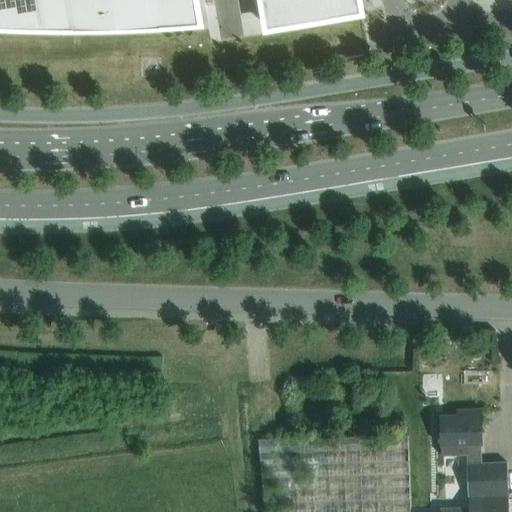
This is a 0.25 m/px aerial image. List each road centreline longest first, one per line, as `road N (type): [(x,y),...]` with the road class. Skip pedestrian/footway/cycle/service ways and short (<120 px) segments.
road 1 (secondary): [(0,205),(210,194),(511,145)]
road 2 (secondary): [(511,96),(145,147),(0,150)]
road 3 (unclassified): [(511,308),(0,292)]
